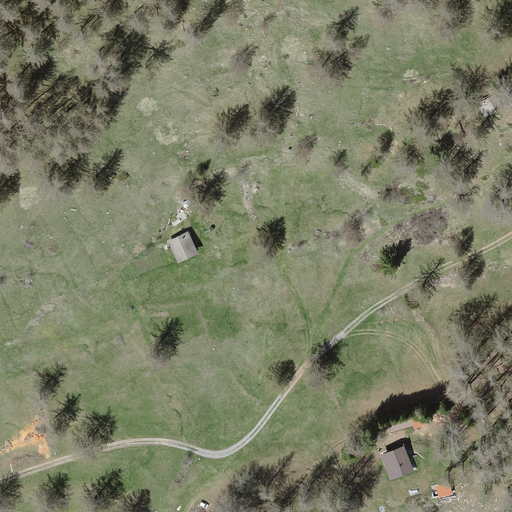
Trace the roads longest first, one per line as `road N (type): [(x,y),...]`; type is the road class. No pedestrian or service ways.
road 1 (track): [(511,234),(375,306),(301,370)]
road 2 (track): [(223,453),(119,444),(0,481)]
